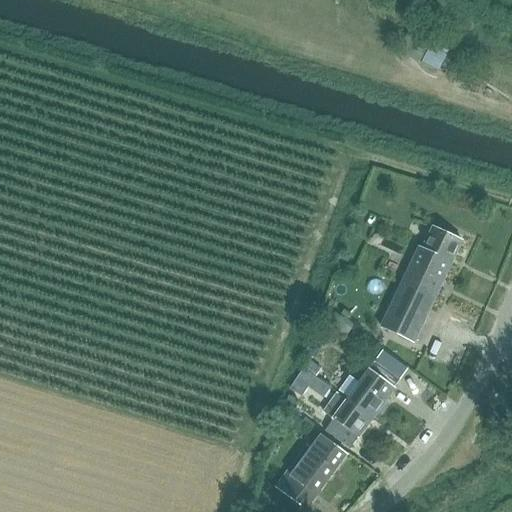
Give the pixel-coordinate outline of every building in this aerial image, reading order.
[(450,52),(433,43),(424,62),(439,73),(450,52)] [(414,343),(442,285),(462,242),(433,228),(423,250),(420,248),(382,328),(414,343)] [(311,336),(305,355),(318,360),(325,341),(311,336)] [(309,359),(303,367),(316,377),(322,369),(309,359)] [(307,388),(314,378),(303,371),(297,381),(307,388)] [(373,420),(387,401),(386,400),(394,389),(370,371),(353,393),(344,386),(338,394),(348,401),(373,420)] [(359,439),(373,420),(337,395),(324,413),(333,420),(325,431),(350,449),(358,438),(359,439)] [(293,411),(297,400),(290,397),(286,408),(293,411)] [(305,511),(306,511),(345,458),(345,457),(319,438),(280,494),(305,511)]
